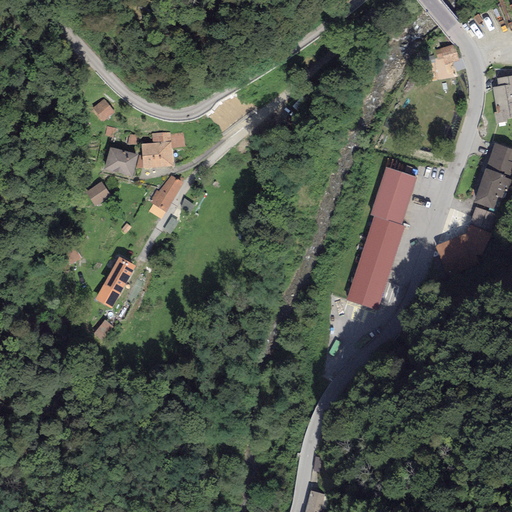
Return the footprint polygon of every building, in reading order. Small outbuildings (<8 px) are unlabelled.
[(456,45),(436,50),(440,65),(459,61),(456,45)] [(498,88),(492,88),(495,123),(511,121),(511,117),(511,113),(511,112),(511,77),(498,78),(498,88)] [(117,115),(105,101),(94,110),(106,124),(117,115)] [(157,144),(149,145),(151,170),(184,166),(182,148),(190,147),(189,134),(175,136),(174,133),(156,135),(157,144)] [(138,157),(110,150),(104,173),(132,180),(138,157)] [(420,177),(390,167),(374,216),(403,226),(420,177)] [(476,209),(470,227),(492,235),(511,185),(511,180),(486,170),(472,208),(476,209)] [(182,186),(171,178),(159,193),(157,192),(151,203),(166,213),(182,186)] [(114,196),(104,182),(89,192),(100,207),(114,196)] [(492,235),(470,227),(459,255),(481,264),(492,235)] [(135,270),(118,261),(103,288),(99,286),(92,300),(108,309),(115,295),(121,298),(135,270)] [(118,331),(109,324),(98,338),(108,345),(118,331)] [(322,511),(326,494),(311,491),(307,511),(322,511)]
